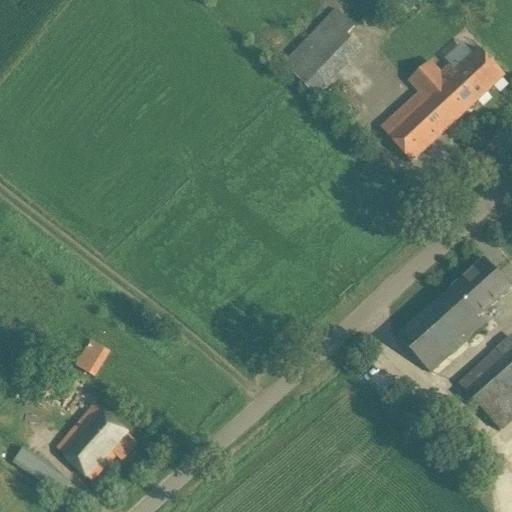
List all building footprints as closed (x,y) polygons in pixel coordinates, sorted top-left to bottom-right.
[(283,65),(315,96),(361,47),(348,35),(354,28),(336,10),(283,65)] [(419,94),(382,129),(411,163),(505,76),(480,49),(456,72),(450,66),(443,73),(419,94)] [(510,288),(498,275),(485,260),(398,338),(430,373),(486,324),(479,316),(510,288)] [(77,367),(96,377),(109,351),(91,342),(77,367)] [(511,348),(465,390),(491,420),(511,402),(511,348)] [(56,450),(92,482),(116,456),(121,461),(138,444),(94,405),(56,450)] [(69,486),(53,474),(46,484),(62,496),(69,486)]
